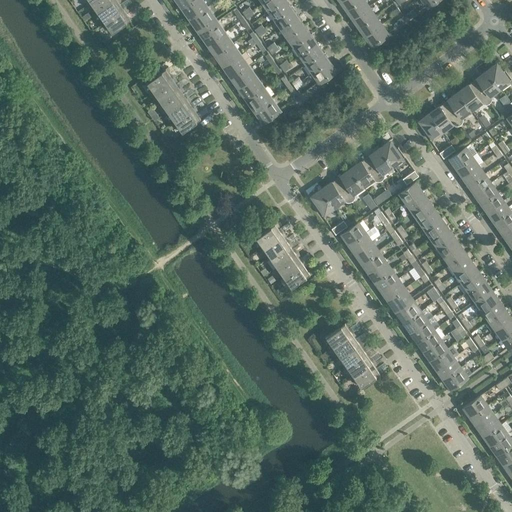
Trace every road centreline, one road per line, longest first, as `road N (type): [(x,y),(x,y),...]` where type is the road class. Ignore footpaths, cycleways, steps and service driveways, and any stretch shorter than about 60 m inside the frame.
road 1 (residential): [(509,511),(278,179)]
road 2 (residential): [(278,179),(150,0)]
road 3 (residential): [(511,283),(388,107)]
road 4 (residential): [(388,107),(497,25)]
road 5 (residential): [(278,179),(388,107)]
road 6 (residential): [(388,107),(314,0)]
